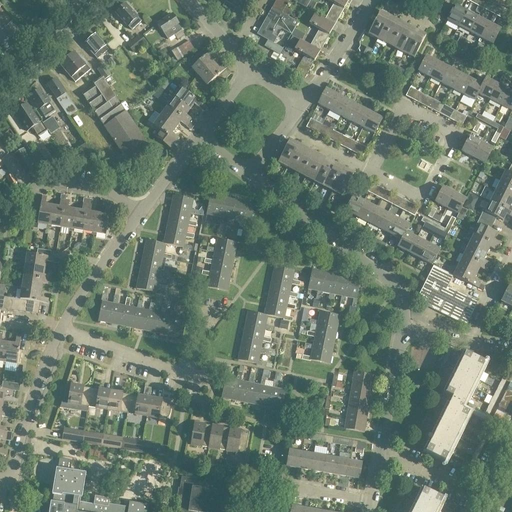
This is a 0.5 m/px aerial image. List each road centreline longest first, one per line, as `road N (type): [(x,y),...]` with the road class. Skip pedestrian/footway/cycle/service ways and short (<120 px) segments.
road 1 (residential): [(401,331),(395,287),(250,178)]
road 2 (residential): [(369,173),(398,116),(411,110),(452,141),(417,196)]
road 3 (residential): [(373,451),(467,497),(505,430)]
road 4 (residential): [(0,479),(11,470),(60,327)]
road 5 (residential): [(213,385),(151,371),(60,327)]
road 6 (residential): [(140,217),(111,197),(39,187),(0,221)]
road 7 (residential): [(60,327),(140,217)]
road 8 (secondary): [(0,88),(91,0)]
road 9 (residential): [(298,103),(367,0)]
road 10 (residential): [(373,451),(401,331)]
